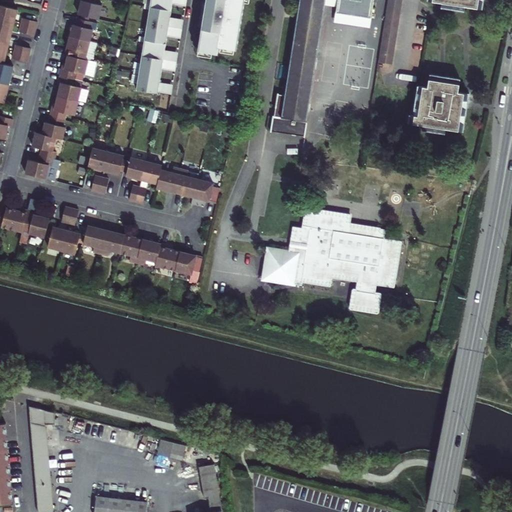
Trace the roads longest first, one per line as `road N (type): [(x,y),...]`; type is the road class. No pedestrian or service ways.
road 1 (track): [(511,404),(0,276)]
road 2 (primary): [(501,191),(438,511)]
road 3 (residential): [(7,180),(205,231)]
road 4 (residential): [(7,180),(54,0)]
